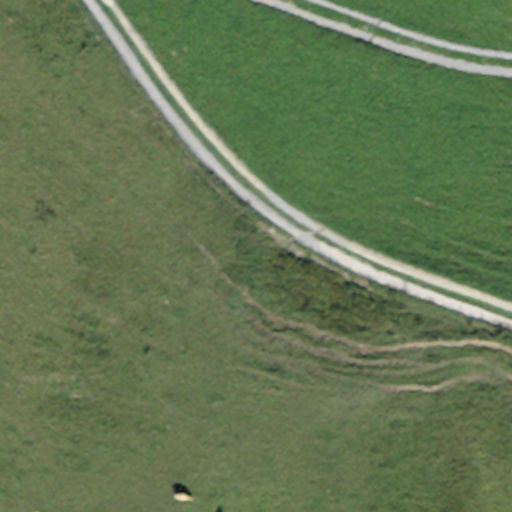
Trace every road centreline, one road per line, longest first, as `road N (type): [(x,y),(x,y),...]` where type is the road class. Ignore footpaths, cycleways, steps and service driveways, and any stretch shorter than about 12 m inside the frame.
road 1 (track): [(511,323),(359,273),(233,196),(90,0)]
road 2 (track): [(511,66),(462,68),(273,0)]
